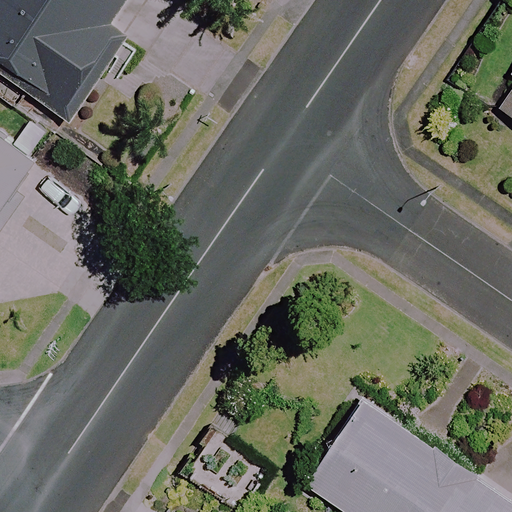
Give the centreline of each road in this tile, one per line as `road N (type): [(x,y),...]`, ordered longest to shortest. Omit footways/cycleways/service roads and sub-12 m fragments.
road 1 (residential): [(43,492),(284,141)]
road 2 (residential): [(511,297),(284,141)]
road 3 (residential): [(284,141),(380,0)]
